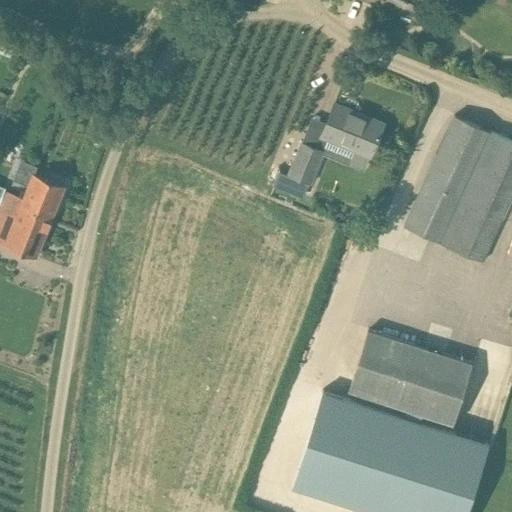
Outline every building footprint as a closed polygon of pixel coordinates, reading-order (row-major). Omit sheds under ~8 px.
[(423,0),(371,0),(416,18),(423,0)] [(383,120),(333,100),(320,133),(355,148),(348,164),(362,170),(383,120)] [(511,199),(511,139),(453,113),(403,224),(484,261),(511,199)] [(301,140),(287,176),(312,185),(325,150),(301,140)] [(0,207),(1,207),(16,213),(19,206),(51,219),(64,185),(33,173),(23,198),(4,191),(6,188),(0,185),(0,207)] [(16,213),(1,207),(0,209),(0,242),(36,257),(51,219),(19,206),(16,213)] [(471,358),(368,326),(349,387),(408,405),(422,410),(452,419),(471,358)] [(422,410),(408,405),(406,413),(322,387),(292,482),(386,511),(465,511),(489,439),(420,417),(422,410)]
